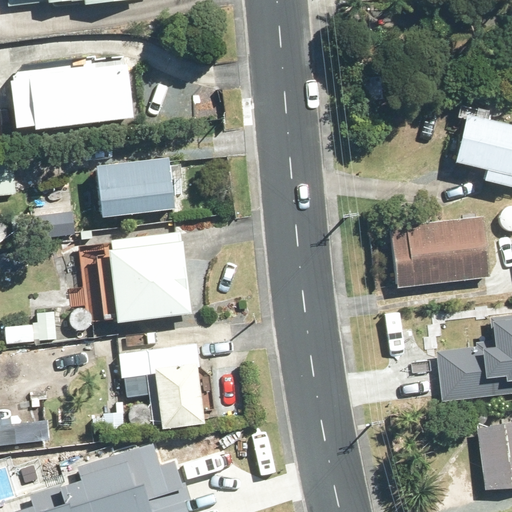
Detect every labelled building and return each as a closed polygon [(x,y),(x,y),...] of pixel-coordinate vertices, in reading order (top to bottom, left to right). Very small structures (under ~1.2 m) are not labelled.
[(27,72),(28,78),(11,79),(16,124),(35,122),(36,126),(133,115),(127,61),(27,72)] [(379,74),(358,76),(359,101),(380,100),(379,74)] [(480,119),(481,113),(456,108),(453,118),(457,119),(457,113),(480,119)] [(511,177),(511,126),(480,119),(457,113),(457,119),(446,161),(479,169),(476,180),(504,187),(506,176),(511,177)] [(10,149),(0,150),(0,193),(14,192),(10,149)] [(168,155),(98,161),(103,213),(174,206),(172,177),(182,176),(181,162),(169,163),(168,155)] [(13,235),(35,233),(35,236),(76,233),(74,209),(15,214),(12,218),(13,235)] [(110,241),(111,247),(109,247),(109,253),(97,255),(103,318),(117,316),(116,319),(191,311),(184,239),(180,240),(180,234),(110,241)] [(511,313),(485,317),(488,342),(433,349),(439,400),(511,391),(511,313)] [(35,322),(5,325),(7,342),(37,339),(35,322)] [(197,342),(119,352),(123,377),(150,373),(151,374),(155,373),(161,426),(205,420),(197,342)] [(87,353),(29,357),(30,377),(48,376),(49,389),(89,387),(87,353)] [(126,410),(105,410),(106,426),(126,425),(126,410)] [(47,419),(0,423),(0,443),(49,438),(47,419)] [(511,422),(472,428),(480,490),(511,486),(511,422)] [(148,492),(144,494),(147,511),(220,511),(215,486),(189,490),(183,459),(154,464),(155,467),(144,469),(148,492)] [(262,511),(261,493),(231,496),(232,511),(262,511)]
